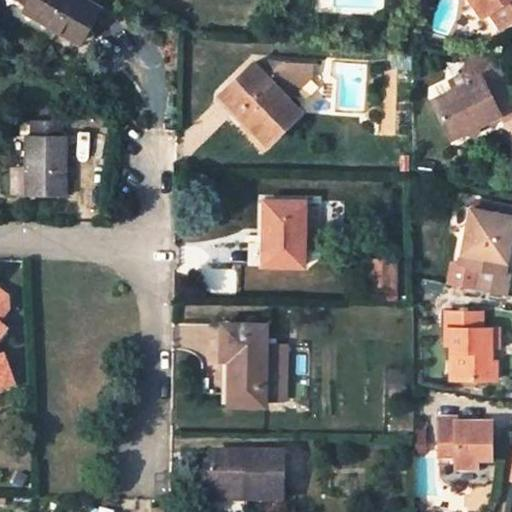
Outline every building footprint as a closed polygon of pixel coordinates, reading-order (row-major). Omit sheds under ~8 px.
[(29,0),(24,9),(78,41),(98,7),(86,0),(29,0)] [(487,10),(499,26),(511,16),(511,0),(471,0),(481,15),(487,10)] [(511,93),(493,57),(469,52),(464,76),(468,83),(451,91),(431,101),(450,139),(462,132),(472,136),(477,125),(497,115),(500,121),(511,114),(511,93)] [(260,55),(219,94),(267,142),(299,111),(277,90),(284,84),(289,62),(260,55)] [(313,81),(315,64),(296,62),(295,79),(313,81)] [(468,83),(464,76),(448,84),(451,91),(468,83)] [(24,134),(24,194),(67,194),(67,135),(60,134),(61,118),(30,118),(29,134),(24,134)] [(303,264),(304,200),(263,200),(263,264),(303,264)] [(472,200),(469,210),(479,212),(481,202),(472,200)] [(472,288),(503,294),(506,275),(501,274),(506,248),(511,219),(511,208),(491,205),(481,202),(479,212),(469,210),(458,266),(476,270),(472,288)] [(372,262),(372,286),(391,285),(391,261),(372,262)] [(458,266),(451,265),(448,283),(472,288),(476,270),(458,266)] [(0,386),(11,382),(2,356),(0,356),(0,338),(7,331),(0,325),(0,321),(10,309),(9,299),(0,291),(0,386)] [(449,343),(450,379),(494,378),(494,360),(489,360),(489,345),(497,345),(497,327),(481,327),(480,311),(444,312),(445,343),(449,343)] [(263,402),(263,400),(265,357),(283,358),(283,337),(264,337),(265,323),(221,323),(221,357),(229,357),(229,397),(246,398),(246,403),(263,402)] [(229,397),(229,357),(221,357),(221,403),(246,403),(246,398),(229,397)] [(283,400),(283,358),(265,357),(263,400),(283,400)] [(478,460),(492,460),(492,425),(475,426),(455,426),(455,418),(438,419),(438,457),(456,457),(456,469),(477,469),(478,460)] [(246,499),(282,499),(281,453),(210,452),(210,491),(246,491),(246,499)] [(438,470),(456,469),(456,457),(438,457),(438,470)]
